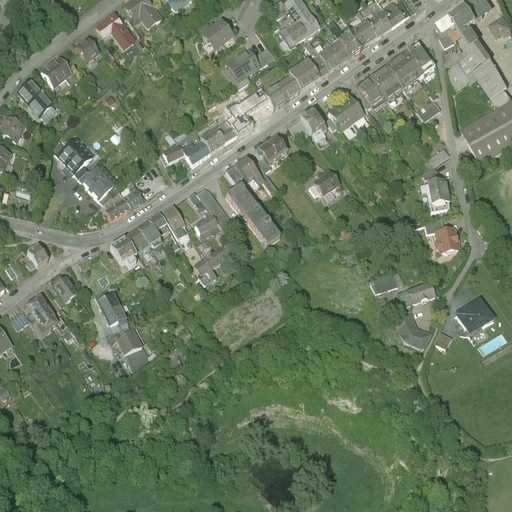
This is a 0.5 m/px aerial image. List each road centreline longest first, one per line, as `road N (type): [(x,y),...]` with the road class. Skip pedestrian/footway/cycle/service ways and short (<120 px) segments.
road 1 (residential): [(91,254),(429,23)]
road 2 (residential): [(429,23),(475,253)]
road 3 (residential): [(0,102),(118,0)]
